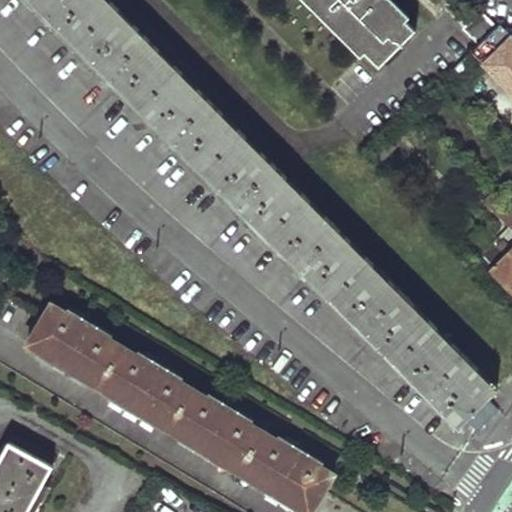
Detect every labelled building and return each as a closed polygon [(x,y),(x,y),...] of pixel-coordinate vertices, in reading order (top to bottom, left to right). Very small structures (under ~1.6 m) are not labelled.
[(106,0),(36,0),(43,7),(95,58),(140,103),(190,153),(249,212),(324,287),(459,421),(494,386),(106,0)] [(316,0),(378,62),(412,27),(384,0),(316,0)] [(479,41),(497,24),(481,8),(463,26),(479,41)] [(474,45),(511,83),(511,38),(497,24),(479,41),(474,45)] [(511,290),(511,199),(499,186),(485,200),(511,226),(483,254),(495,266),(491,270),(511,290)] [(31,344),(306,511),(310,511),(335,472),(307,455),(310,451),(297,444),(295,448),(237,413),(240,409),(227,401),(224,405),(167,370),(169,367),(157,359),(155,364),(96,328),(98,324),(87,317),(85,320),(56,303),(31,344)] [(10,442),(0,459),(0,511),(26,511),(53,465),(10,442)]
